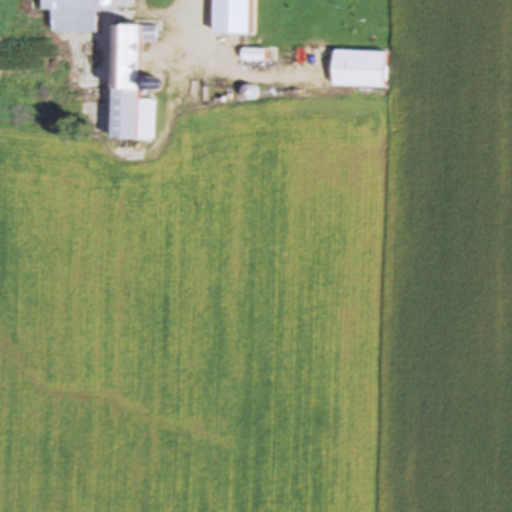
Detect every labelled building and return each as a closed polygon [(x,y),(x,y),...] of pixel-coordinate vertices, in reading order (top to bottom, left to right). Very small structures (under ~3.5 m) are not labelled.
[(54,33),(97,33),(97,10),(132,10),(132,0),(43,0),(44,11),(54,11),(54,33)] [(212,0),(213,35),(250,35),(250,0),(212,0)] [(113,27),(111,141),(153,142),(154,101),(140,101),(141,42),(155,42),(156,27),(113,27)] [(326,64),(326,42),(284,42),(284,64),(326,64)] [(333,88),(385,89),(386,53),(333,52),(333,88)]
